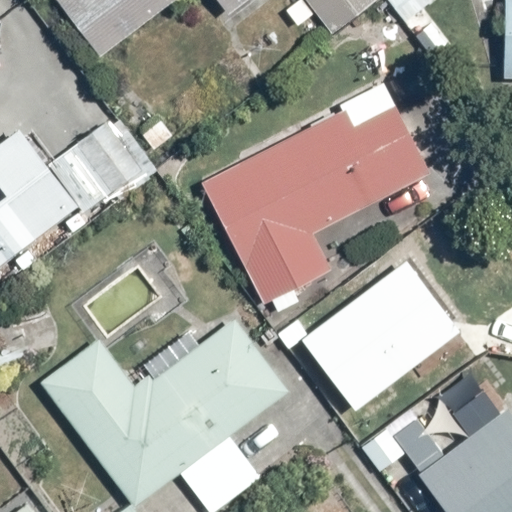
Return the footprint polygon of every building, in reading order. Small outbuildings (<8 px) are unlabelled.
[(216,0),(228,14),(245,0),(57,0),(100,57),(174,0),(216,0)] [(377,0),(308,0),(337,34),(377,0)] [(431,0),(385,0),(379,5),(399,28),(431,0)] [(511,0),(503,0),(503,79),(511,79),(511,0)] [(428,175),(391,106),(351,125),(343,111),(199,183),(261,306),(332,271),(312,234),(428,175)] [(0,265),(75,207),(17,128),(0,140),(0,265)] [(460,330),(408,258),(302,336),(355,408),(460,330)] [(96,339),(38,382),(132,509),(289,392),(233,319),(139,392),(96,339)] [(511,511),(511,420),(502,407),(413,472),(443,511),(511,511)] [(34,511),(27,502),(12,511),(34,511)]
